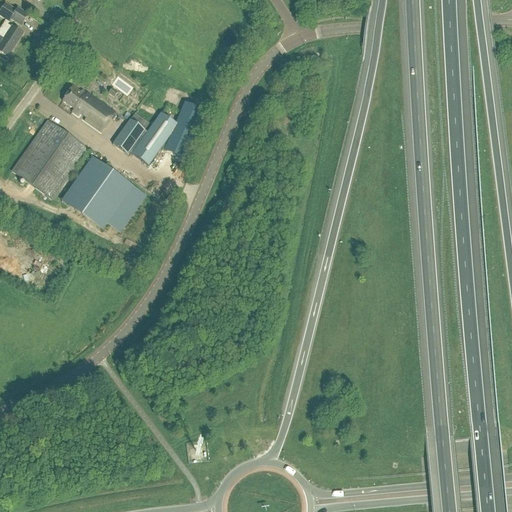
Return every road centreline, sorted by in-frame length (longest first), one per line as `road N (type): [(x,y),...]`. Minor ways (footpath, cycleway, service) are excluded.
road 1 (motorway): [(411,0),(449,511)]
road 2 (motorway): [(487,511),(450,0)]
road 3 (tertiary): [(0,414),(75,375),(142,310),(248,85),(298,38)]
road 4 (motorway): [(382,0),(301,368),(269,463)]
road 5 (motorway): [(511,279),(476,0)]
road 6 (tertiary): [(298,38),(511,20)]
road 7 (primary): [(511,478),(307,494)]
road 8 (primary): [(320,511),(511,492)]
road 9 (unclassified): [(89,0),(0,136)]
